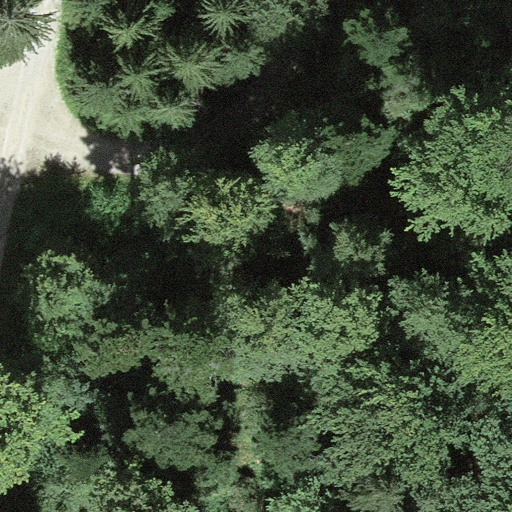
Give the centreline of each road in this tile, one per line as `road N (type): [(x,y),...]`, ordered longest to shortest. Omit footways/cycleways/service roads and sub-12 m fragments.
road 1 (track): [(299,0),(279,56),(213,140),(120,164),(15,121)]
road 2 (track): [(0,218),(15,121),(49,0)]
